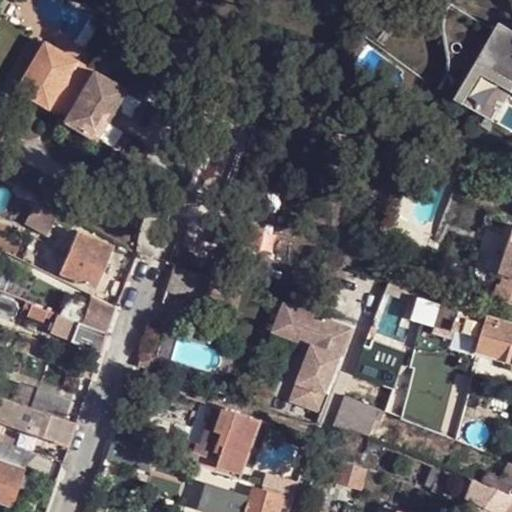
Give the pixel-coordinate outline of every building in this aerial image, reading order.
[(444,18),(444,31),(468,45),(442,90),(496,122),(511,95),(511,27),(509,26),(505,34),(497,30),(450,3),(448,7),(444,18)] [(502,22),(497,30),(505,34),(509,26),(502,22)] [(94,70),(45,42),(16,90),(66,118),(94,70)] [(126,89),(94,70),(66,118),(64,121),(97,140),(126,89)] [(39,199),(28,221),(41,227),(51,206),(39,199)] [(41,227),(48,231),(59,210),(51,206),(41,227)] [(59,272),(96,287),(114,246),(77,231),(59,272)] [(511,241),(503,271),(506,272),(502,283),(498,282),(494,296),(511,301),(511,241)] [(174,264),(166,288),(197,298),(205,274),(174,264)] [(454,332),(455,329),(453,329),(459,309),(421,298),(414,320),(454,332)] [(91,301),(89,304),(114,314),(115,309),(91,301)] [(28,314),(45,320),(47,315),(48,310),(32,303),(28,314)] [(108,332),(114,314),(89,304),(82,322),(86,324),(108,332)] [(482,352),(511,360),(511,325),(459,309),(453,329),(455,329),(484,339),(480,351),(482,352)] [(48,310),(47,315),(55,318),(79,326),(84,329),(86,324),(82,322),(48,310)] [(357,325),(323,313),(319,323),(335,329),(327,352),(344,358),(357,325)] [(79,326),(55,318),(48,336),(72,345),(79,326)] [(335,329),(319,323),(311,346),(313,347),(327,352),(335,329)] [(108,332),(86,324),(84,329),(78,343),(102,351),(108,332)] [(330,396),(344,358),(327,352),(313,347),(299,383),(308,387),(330,396)] [(435,353),(416,349),(411,369),(416,370),(411,390),(409,400),(421,403),(423,394),(425,395),(435,353)] [(511,360),(482,352),(480,359),(505,367),(508,374),(511,375),(511,360)] [(416,370),(411,369),(401,367),(397,387),(411,390),(416,370)] [(9,400),(63,419),(70,397),(40,388),(39,391),(17,383),(9,400)] [(330,396),(308,387),(304,397),(298,395),(290,417),(319,426),(330,396)] [(338,413),(329,434),(337,432),(349,429),(374,440),(384,411),(350,397),(345,395),(338,413)] [(0,396),(0,418),(56,438),(55,442),(69,447),(77,424),(63,419),(9,400),(0,396)] [(216,405),(206,402),(193,440),(198,442),(202,443),(216,405)] [(183,448),(179,460),(197,465),(201,454),(220,460),(217,467),(243,475),(261,427),(263,428),(265,421),(216,405),(202,443),(198,442),(194,453),(183,448)] [(138,452),(113,443),(107,458),(133,467),(138,452)] [(61,469),(64,462),(48,457),(45,464),(61,469)] [(24,469),(0,460),(0,500),(12,505),(24,469)] [(338,482),(361,489),(368,470),(345,460),(338,482)] [(511,466),(505,480),(499,490),(511,494),(511,466)] [(285,478),(285,476),(270,471),(266,486),(272,488),(280,491),(285,478)] [(499,490),(505,480),(492,472),(485,483),(497,489),(499,490)] [(432,493),(443,498),(448,485),(437,481),(432,493)] [(480,511),(484,507),(497,489),(485,483),(478,481),(459,507),(472,511),(480,511)] [(281,511),(284,504),(292,506),(296,496),(280,491),(272,488),(270,494),(255,489),(247,511),(281,511)] [(495,511),(511,511),(511,494),(499,490),(497,489),(484,507),(495,511)]
